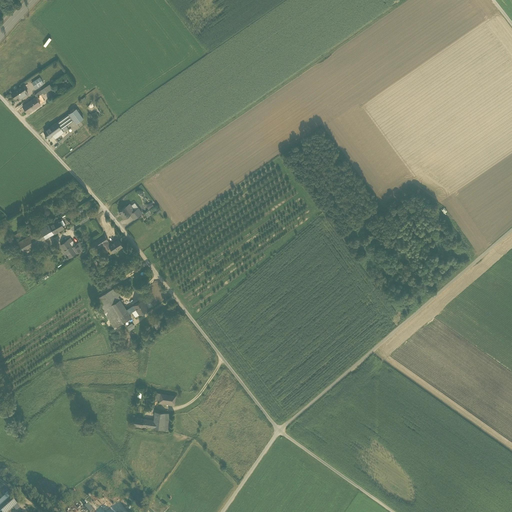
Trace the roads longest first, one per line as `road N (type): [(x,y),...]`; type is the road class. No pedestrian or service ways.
road 1 (track): [(392,511),(277,431),(511,229)]
road 2 (track): [(104,207),(406,0)]
road 3 (residential): [(223,359),(104,207),(0,95)]
